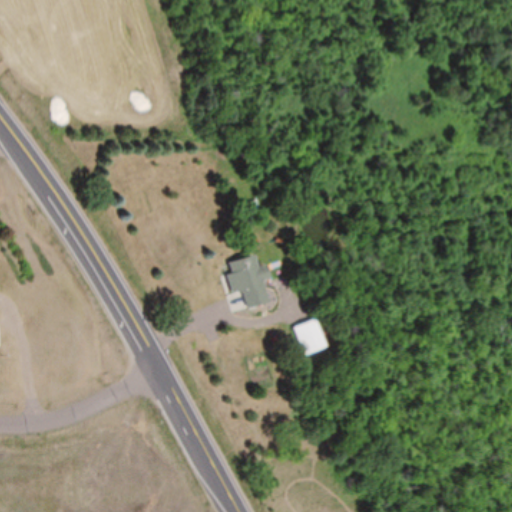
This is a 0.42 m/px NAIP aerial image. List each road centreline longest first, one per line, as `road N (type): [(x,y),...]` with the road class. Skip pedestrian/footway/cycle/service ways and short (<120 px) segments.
road 1 (tertiary): [(234,511),(147,346),(0,123)]
road 2 (residential): [(157,366),(48,413),(0,414)]
